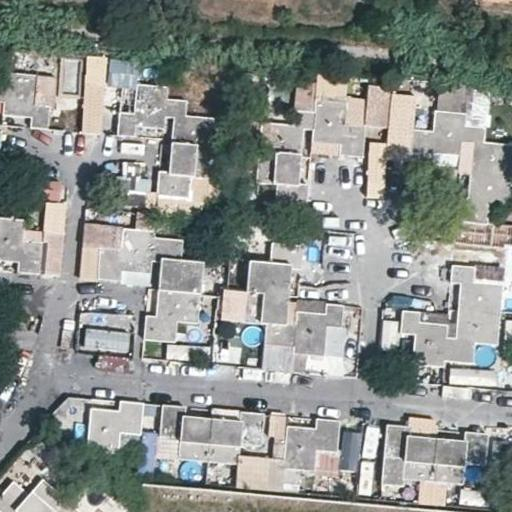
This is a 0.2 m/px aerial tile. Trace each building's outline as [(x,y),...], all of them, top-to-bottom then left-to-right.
[(317,70),(315,101),(347,103),(346,123),(363,125),(365,95),(345,94),(347,72),(317,70)] [(6,73),(5,85),(4,103),(3,115),(31,118),(30,128),(47,129),(50,107),(36,105),(37,76),(6,73)] [(83,77),(80,131),(98,132),(101,78),(83,77)] [(164,129),(165,118),(167,99),(168,88),(138,85),(135,113),(121,113),(119,135),(134,137),(135,126),(164,129)] [(387,127),(388,85),(366,85),(365,95),(363,125),(387,127)] [(388,136),(407,136),(407,123),(422,124),(423,95),(389,94),(388,136)] [(213,148),(216,119),(185,115),(186,101),(167,99),(165,118),(173,119),(170,145),(213,148)] [(315,101),(315,112),(313,131),(312,143),(340,146),(339,155),(362,157),(363,125),(346,123),(347,103),(315,101)] [(313,131),(315,112),(296,110),(294,125),(263,123),(260,153),(301,157),(304,130),(313,131)] [(464,126),(465,114),(434,110),(432,132),(413,130),(410,161),(433,163),(434,154),(462,156),(463,143),(464,126)] [(486,128),(464,126),(463,143),(473,144),(470,172),(511,175),(511,145),(484,142),(486,128)] [(210,178),(213,148),(170,145),(168,171),(160,171),(157,194),(187,197),(190,177),(210,178)] [(298,183),(301,157),(260,153),(256,182),(277,185),(275,205),(306,208),(308,185),(298,183)] [(510,205),(511,184),(511,175),(470,172),(468,198),(458,198),(456,221),(486,224),(489,203),(510,205)] [(130,191),(148,193),(149,178),(131,176),(130,191)] [(59,198),(58,179),(39,180),(39,199),(59,198)] [(43,243),(41,274),(58,275),(64,204),(45,203),(43,229),(24,228),(23,241),(43,243)] [(0,218),(0,260),(18,262),(18,273),(41,274),(43,243),(23,241),(24,228),(25,221),(0,218)] [(84,224),(78,277),(98,279),(101,248),(122,250),(124,229),(84,224)] [(149,274),(151,262),(153,238),(153,232),(124,229),(122,250),(101,248),(98,279),(120,281),(122,272),(149,274)] [(199,293),(202,263),(181,261),(183,241),(153,238),(151,262),(160,263),(157,290),(199,293)] [(300,270),(302,246),(272,243),(270,264),(249,262),(246,292),(289,296),(291,270),(300,270)] [(408,270),(440,271),(440,246),(409,245),(408,270)] [(500,314),(502,285),(473,281),(474,268),(452,265),(450,283),(460,284),(458,310),(500,314)] [(197,322),(199,293),(157,290),(155,315),(146,315),(144,339),(175,342),(177,321),(197,322)] [(287,323),(289,296),(246,292),(243,323),(267,325),(265,346),(292,349),(295,324),(287,323)] [(296,312),(295,324),(292,349),(292,354),(325,357),(327,327),(341,328),(343,305),(326,304),(324,314),(296,312)] [(497,344),(500,314),(458,310),(455,338),(446,338),(444,361),(473,363),(475,342),(497,344)] [(443,367),(444,361),(446,338),(447,326),(419,322),(420,313),(403,311),(401,333),(414,334),(412,364),(443,367)] [(77,347),(93,348),(93,368),(128,370),(130,314),(78,312),(77,347)] [(141,435),(144,404),(120,402),(119,411),(92,409),(88,452),(118,454),(121,433),(141,435)] [(178,459),(208,462),(212,419),(187,417),(187,407),(163,406),(159,437),(180,439),(178,459)] [(240,422),(212,419),(208,462),(238,464),(239,454),(240,444),(261,446),(264,414),(241,412),(240,422)] [(286,426),(287,416),(270,414),(269,433),(274,433),(286,434),(286,426)] [(337,453),(340,421),(316,419),(316,429),(286,426),(286,434),(283,468),(314,471),(317,451),(337,453)] [(401,479),(431,481),(435,439),(410,437),(411,427),(387,425),(384,457),(403,458),(401,479)] [(362,426),(357,472),(373,474),(379,428),(362,426)] [(464,441),(435,439),(431,481),(463,484),(465,463),(485,466),(489,435),(464,432),(464,441)] [(286,434),(274,433),(272,457),(239,454),(238,464),(236,487),(281,491),(283,468),(286,434)] [(56,511),(67,500),(44,479),(29,495),(14,481),(0,497),(0,511),(1,511),(56,511)] [(79,511),(67,500),(56,511),(79,511)]
